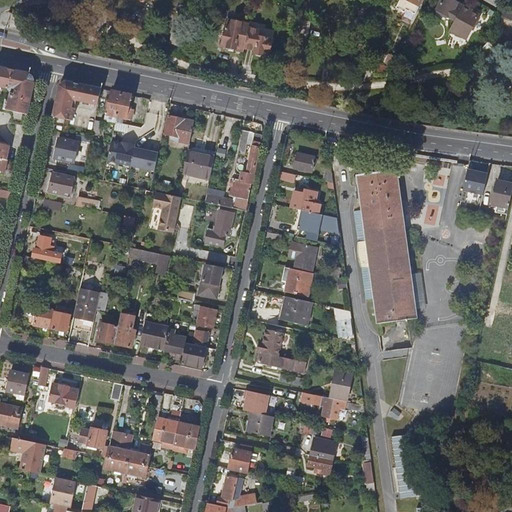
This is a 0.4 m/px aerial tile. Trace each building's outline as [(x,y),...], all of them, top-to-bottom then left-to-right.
[(451,31),(467,39),(481,15),(454,0),(444,0),(438,12),(456,22),(451,31)] [(244,52),(250,25),(228,20),(222,47),(228,48),(229,50),(232,51),(234,51),(235,50),(244,52)] [(308,34),(309,28),(296,25),(295,32),(308,34)] [(189,47),(191,38),(173,34),(171,44),(189,47)] [(269,58),(273,41),(258,38),(254,54),(257,55),(256,56),(261,58),(262,56),(269,58)] [(386,63),(391,65),(395,56),(390,54),(386,63)] [(31,103),(35,83),(31,82),(27,80),(29,74),(16,71),(0,67),(0,87),(12,90),(8,111),(28,115),(31,103)] [(103,86),(60,78),(53,116),(73,120),(77,100),(99,105),(103,86)] [(117,118),(122,94),(112,92),(107,115),(117,118)] [(131,112),(131,109),(129,109),(132,96),(122,94),(117,118),(132,121),(134,113),(131,112)] [(192,132),(194,122),(169,117),(165,135),(190,140),(192,132)] [(247,143),(249,133),(243,132),(239,152),(245,153),(247,143)] [(253,144),(255,134),(249,133),(247,143),(253,144)] [(246,212),(262,136),(255,134),(253,144),(246,174),(242,173),(240,181),(233,180),(229,196),(234,197),(234,201),(207,195),(205,203),(246,212)] [(75,164),(79,143),(59,139),(55,160),(75,164)] [(135,149),(135,146),(127,145),(127,147),(122,145),(112,143),(108,161),(131,166),(135,149)] [(0,158),(6,160),(9,147),(0,145),(0,158)] [(131,167),(155,172),(159,152),(151,151),(150,152),(150,153),(144,152),(143,151),(135,149),(131,166),(131,167)] [(215,158),(214,159),(222,161),(224,151),(216,150),(215,158)] [(214,159),(215,158),(187,152),(183,174),(210,180),(214,159)] [(312,173),(315,158),(297,154),(294,169),(312,173)] [(83,177),(85,169),(69,166),(68,174),(83,177)] [(463,190),(484,195),(489,172),(468,167),(463,190)] [(411,275),(396,179),(399,178),(399,175),(396,175),(395,170),(352,177),(354,187),(358,187),(359,192),(355,192),(356,203),(360,203),(361,211),(353,212),(366,299),(374,298),(378,324),(417,318),(416,310),(411,275)] [(292,182),(294,175),(280,172),(278,179),(292,182)] [(333,184),(332,174),(327,173),(325,182),(333,184)] [(71,198),(75,179),(54,174),(50,193),(71,198)] [(507,216),(511,194),(511,184),(497,181),(492,205),(499,206),(498,214),(507,216)] [(313,213),(317,193),(299,189),(299,193),(294,192),(290,208),(301,211),(305,212),(313,213)] [(181,198),(156,193),(153,208),(163,210),(159,231),(173,234),(181,198)] [(89,208),(90,201),(78,198),(77,205),(89,208)] [(56,210),(58,203),(45,200),(44,208),(56,210)] [(229,236),(234,214),(219,211),(214,232),(229,236)] [(317,243),(323,216),(313,213),(305,212),(301,231),(299,230),(297,238),(317,243)] [(133,227),(135,219),(125,217),(123,225),(133,227)] [(279,242),(280,235),(267,232),(266,239),(279,242)] [(48,253),(51,240),(40,238),(37,251),(35,250),(35,252),(34,252),(34,253),(34,254),(33,258),(59,264),(61,256),(48,253)] [(311,272),(316,249),(300,245),(295,268),(311,272)] [(149,258),(150,252),(131,248),(130,254),(149,258)] [(165,274),(168,256),(160,254),(156,273),(165,274)] [(40,269),(42,261),(28,257),(26,266),(40,269)] [(216,298),(223,269),(206,265),(200,295),(216,298)] [(309,297),(314,275),(285,269),(282,283),(287,284),(286,292),(309,297)] [(424,309),(419,274),(411,275),(416,310),(424,309)] [(99,297),(100,295),(79,290),(71,329),(92,333),(96,312),(99,297)] [(193,302),(195,294),(180,290),(179,299),(193,302)] [(105,314),(108,299),(99,297),(96,312),(105,314)] [(307,327),(312,303),(284,297),(279,321),(307,327)] [(179,314),(181,302),(176,301),(173,313),(179,314)] [(213,329),(217,311),(200,307),(201,306),(196,305),(193,319),(198,320),(197,325),(213,329)] [(50,330),(53,311),(30,306),(27,308),(26,313),(27,316),(36,318),(34,326),(50,330)] [(145,324),(148,311),(140,310),(137,325),(144,327),(145,324)] [(67,333),(70,316),(55,313),(52,330),(67,333)] [(354,337),(351,319),(341,321),(344,338),(354,337)] [(115,345),(118,327),(101,324),(98,341),(115,345)] [(169,330),(169,329),(145,324),(144,327),(140,346),(165,351),(169,330)] [(132,348),(135,331),(118,327),(115,345),(132,348)] [(186,344),(187,339),(183,338),(184,336),(174,334),(175,331),(169,330),(165,351),(184,355),(186,344)] [(307,363),(279,357),(284,334),(267,330),(263,344),(261,343),(257,363),(305,373),(307,363)] [(206,344),(209,334),(195,331),(193,341),(206,344)] [(202,369),(206,348),(186,344),(184,355),(182,364),(202,369)] [(44,387),(48,369),(42,368),(38,385),(44,387)] [(347,402),(352,372),(336,369),(331,399),(341,401),(347,402)] [(24,396),(29,375),(11,372),(9,381),(7,381),(4,391),(24,396)] [(364,406),(360,374),(357,373),(351,403),(364,406)] [(304,386),(305,379),(280,374),(279,381),(304,386)] [(67,400),(71,382),(69,380),(62,379),(60,380),(54,379),(51,396),(67,400)] [(120,402),(123,385),(116,383),(114,383),(111,400),(120,402)] [(276,412),(277,393),(246,391),(245,410),(276,412)] [(340,407),(341,401),(331,399),(308,394),(306,403),(324,407),(322,417),(331,418),(333,407),(340,409),(340,407)] [(160,411),(163,398),(154,396),(152,409),(160,411)] [(0,425),(18,429),(23,409),(2,405),(0,412),(0,425)] [(270,437),(274,417),(253,413),(249,433),(270,437)] [(176,434),(179,423),(176,422),(167,420),(159,418),(156,429),(176,434)] [(197,439),(199,428),(179,423),(176,434),(197,439)] [(310,434),(312,426),(306,424),(304,433),(310,434)] [(105,446),(108,432),(93,429),(89,446),(104,449),(102,457),(107,458),(110,447),(105,446)] [(173,451),(176,434),(156,429),(152,447),(152,448),(161,450),(162,448),(173,451)] [(78,441),(80,433),(72,431),(71,439),(78,441)] [(197,439),(176,434),(173,451),(186,454),(187,448),(194,450),(197,439)] [(371,460),(368,438),(361,436),(365,460),(371,460)] [(413,436),(391,439),(400,499),(422,497),(413,436)] [(40,475),(45,445),(26,441),(12,438),(9,449),(18,451),(22,449),(23,451),(20,470),(31,473),(40,475)] [(119,449),(121,440),(112,438),(110,447),(119,449)] [(333,461),(336,444),(314,439),(310,456),(311,456),(333,461)] [(130,451),(132,443),(121,440),(119,449),(110,447),(107,458),(128,463),(130,451)] [(152,448),(152,447),(141,445),(139,454),(130,451),(128,463),(148,467),(152,448)] [(250,454),(252,447),(241,445),(240,452),(250,454)] [(75,459),(76,452),(67,450),(65,457),(75,459)] [(250,463),(251,454),(250,454),(240,452),(233,450),(229,469),(247,473),(250,463)] [(330,475),(333,461),(311,456),(309,467),(323,470),(322,474),(330,475)] [(126,473),(128,463),(107,458),(105,468),(126,473)] [(146,477),(148,467),(128,463),(126,473),(146,477)] [(374,483),(371,463),(364,464),(367,484),(374,483)] [(164,479),(166,471),(154,468),(152,475),(164,479)] [(303,485),(305,474),(296,472),(293,483),(303,485)] [(240,496),(242,488),(237,487),(238,479),(227,477),(223,499),(219,498),(217,506),(223,507),(232,509),(234,508),(235,502),(238,503),(240,496)] [(75,491),(76,484),(57,480),(55,487),(75,491)] [(99,511),(92,511),(96,492),(115,496),(116,491),(88,485),(83,511),(82,511),(99,511)] [(71,508),(75,491),(55,487),(52,504),(56,505),(68,508),(71,508)] [(256,504),(255,494),(247,495),(249,506),(256,504)] [(155,511),(159,500),(137,495),(133,511),(155,511)] [(249,506),(247,495),(240,496),(238,503),(235,502),(234,508),(244,507),(249,506)]
